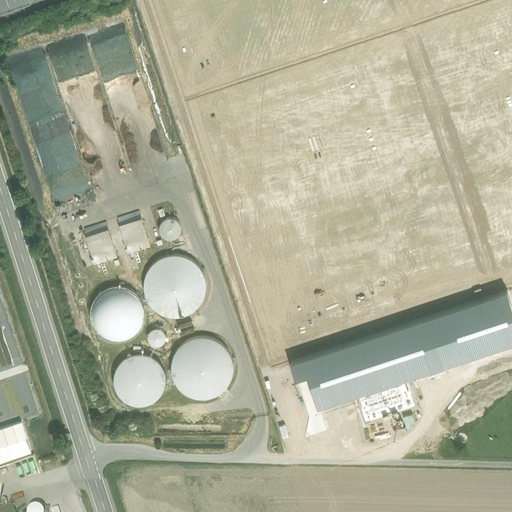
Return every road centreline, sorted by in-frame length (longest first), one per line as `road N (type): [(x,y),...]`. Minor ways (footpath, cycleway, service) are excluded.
road 1 (track): [(511,465),(101,456),(88,462)]
road 2 (secondary): [(0,187),(103,511)]
